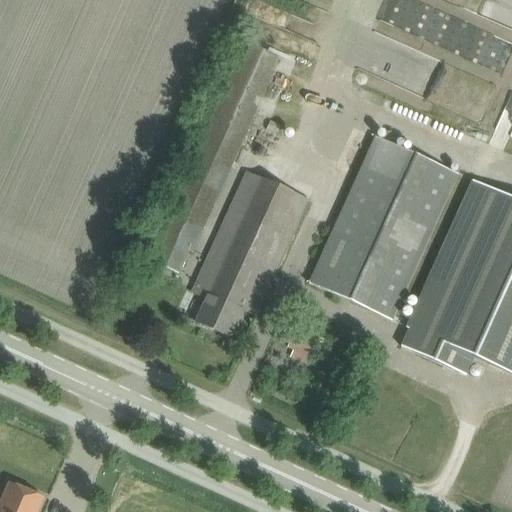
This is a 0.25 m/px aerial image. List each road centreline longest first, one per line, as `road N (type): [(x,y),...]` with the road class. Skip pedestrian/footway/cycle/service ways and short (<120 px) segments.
road 1 (unclassified): [(453,511),(0,305)]
road 2 (primary): [(363,511),(0,345)]
road 3 (unclassified): [(271,511),(0,386)]
